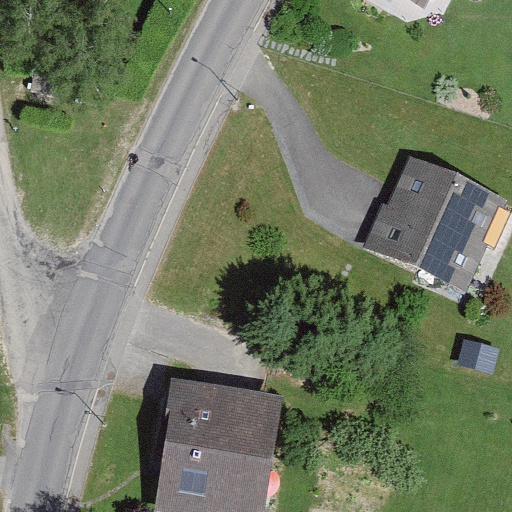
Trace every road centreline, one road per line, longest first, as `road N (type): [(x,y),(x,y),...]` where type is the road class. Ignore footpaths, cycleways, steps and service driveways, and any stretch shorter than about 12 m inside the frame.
road 1 (tertiary): [(31,511),(67,366),(245,0)]
road 2 (track): [(0,135),(12,249),(67,366)]
